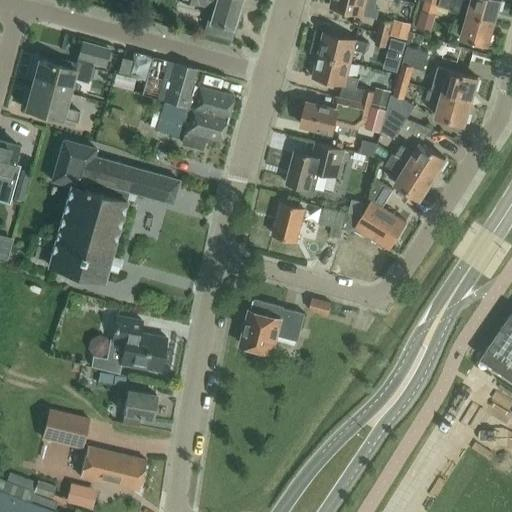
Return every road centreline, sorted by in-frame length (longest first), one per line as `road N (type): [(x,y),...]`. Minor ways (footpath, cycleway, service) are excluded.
road 1 (residential): [(217,262),(366,299),(385,294),(499,119),(511,75)]
road 2 (residential): [(268,79),(19,10)]
road 3 (secondary): [(439,316),(391,385),(316,460),(279,511)]
road 4 (residential): [(174,511),(217,262)]
road 5 (secondary): [(325,511),(421,375),(439,316)]
road 6 (residential): [(217,262),(268,79)]
road 7 (secondary): [(439,316),(511,203)]
